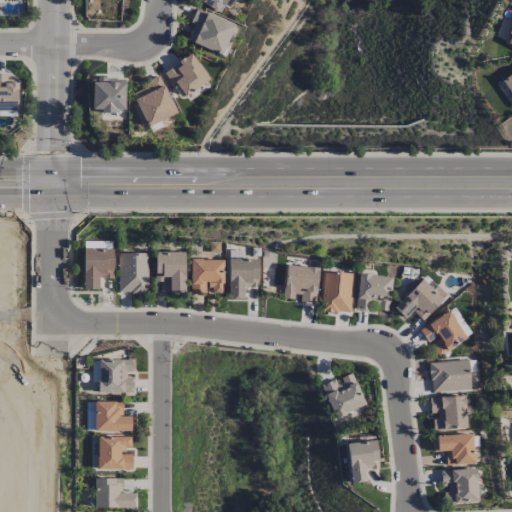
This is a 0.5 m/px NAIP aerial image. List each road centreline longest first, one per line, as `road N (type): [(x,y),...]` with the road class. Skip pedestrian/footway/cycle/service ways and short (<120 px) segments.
road 1 (residential): [(54,322),(179,325),(382,348),(397,360),(415,511)]
road 2 (primary): [(54,196),(511,192)]
road 3 (primary): [(511,168),(54,168)]
road 4 (residential): [(159,511),(161,325)]
road 5 (residential): [(54,168),(54,0)]
road 6 (residential): [(54,45),(133,46),(150,34),(159,0)]
road 7 (residential): [(54,322),(54,196)]
